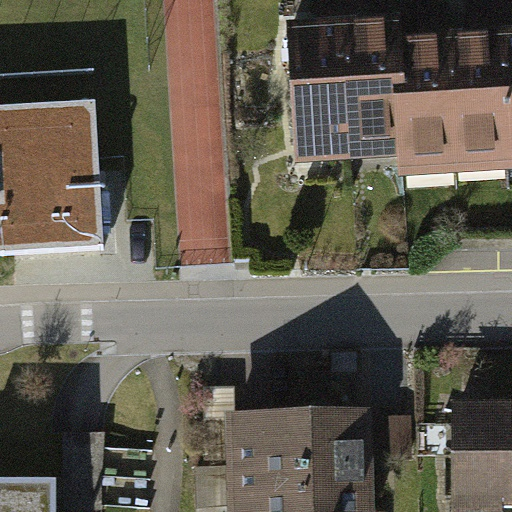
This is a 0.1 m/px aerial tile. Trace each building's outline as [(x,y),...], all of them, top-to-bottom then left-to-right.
[(399,26),(288,36),(300,168),(401,159),(403,185),(511,175),(511,47),(402,57),(399,26)] [(0,255),(108,249),(99,112),(0,117),(0,255)] [(511,511),(511,412),(453,414),(455,511),(511,511)] [(366,511),(363,416),(227,421),(230,511),(366,511)] [(56,511),(56,494),(0,494),(0,511),(56,511)]
